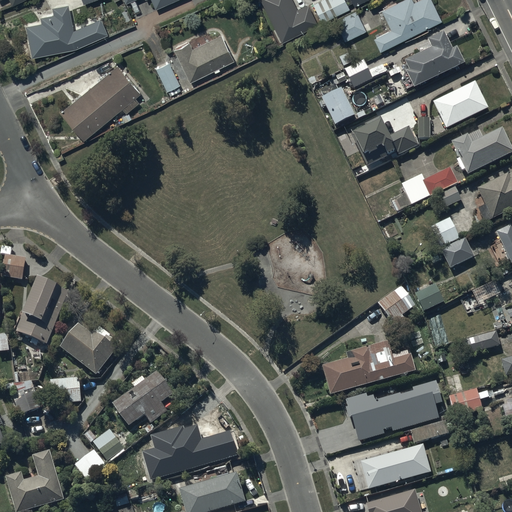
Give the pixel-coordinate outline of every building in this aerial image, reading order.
[(291,0),(258,0),(280,44),(320,25),(309,3),(296,9),(291,0)] [(344,0),(321,0),(312,4),(322,23),(349,9),(344,0)] [(390,30),(373,39),(379,52),(440,22),(429,0),(418,0),(413,3),(411,0),(401,0),(380,11),(390,30)] [(107,33),(98,18),(72,28),(66,3),(51,6),(53,12),(39,15),(40,21),(24,24),(30,56),(74,47),(107,33)] [(355,11),(334,22),(344,42),(365,31),(355,11)] [(188,42),(173,50),(189,83),(214,71),(215,72),(219,70),(219,68),(233,61),(221,35),(192,49),(188,42)] [(406,75),(413,92),(465,68),(456,51),(452,53),(444,36),(427,43),(431,52),(404,64),(408,74),(406,75)] [(169,64),(156,69),(166,93),(168,92),(169,95),(180,91),(178,86),(179,86),(169,64)] [(344,74),(336,78),(341,89),(350,85),(353,91),(371,83),(362,65),(343,73),(344,74)] [(117,66),(59,113),(83,142),(121,110),(125,114),(137,105),(133,101),(141,95),(117,66)] [(474,86),(433,107),(445,133),(487,112),(474,86)] [(341,92),(321,102),(335,129),(355,119),(341,92)] [(366,130),(350,138),(363,164),(366,171),(396,155),(398,159),(418,148),(409,130),(389,139),(380,121),(365,128),(366,130)] [(428,142),(429,122),(418,122),(418,142),(428,142)] [(487,136),(482,138),(479,133),(451,147),(459,163),(456,164),(461,175),(464,174),(467,179),(511,156),(511,153),(501,132),(488,138),(487,136)] [(404,195),(390,202),(397,215),(411,208),(411,209),(429,199),(430,200),(457,186),(449,171),(425,183),(422,177),(401,188),(404,195)] [(485,227),(511,213),(511,182),(510,183),(507,178),(477,193),(485,209),(478,213),(485,227)] [(443,212),(461,203),(455,190),(437,199),(443,212)] [(440,251),(460,242),(450,221),(430,231),(440,251)] [(511,232),(511,229),(496,236),(507,260),(505,260),(507,265),(509,263),(511,269),(511,232)] [(441,253),(450,272),(474,261),(465,242),(441,253)] [(27,261),(4,257),(1,280),(23,283),(27,261)] [(496,309),(510,302),(499,279),(471,293),(479,310),(493,303),(496,309)] [(68,295),(39,284),(16,336),(47,350),(68,295)] [(415,296),(423,316),(444,307),(436,288),(415,296)] [(401,289),(377,306),(391,325),(414,309),(401,289)] [(78,329),(61,352),(97,380),(119,348),(109,340),(110,340),(102,333),(97,338),(94,336),(92,339),(78,329)] [(499,348),(495,335),(461,345),(465,358),(499,348)] [(8,337),(0,338),(0,355),(9,355),(8,337)] [(387,344),(345,356),(347,362),(321,370),(330,400),(415,375),(410,357),(392,362),(387,344)] [(511,361),(500,365),(505,381),(511,378),(511,361)] [(134,392),(112,407),(129,431),(145,419),(150,427),(168,415),(162,406),(173,399),(157,376),(146,383),(143,379),(131,387),(134,392)] [(79,381),(50,383),(52,398),(59,398),(59,403),(63,402),(64,407),(81,406),(79,381)] [(367,397),(345,404),(357,446),(384,438),(383,434),(391,432),(392,435),(438,422),(435,410),(442,408),(436,386),(411,393),(412,395),(374,406),(373,399),(368,401),(367,397)] [(32,391),(13,398),(20,419),(40,412),(32,391)] [(481,413),(475,393),(448,401),(454,420),(481,413)] [(202,421),(185,425),(188,435),(178,438),(187,472),(229,461),(223,440),(209,444),(202,421)] [(449,424),(411,436),(414,447),(453,435),(449,424)] [(467,435),(470,445),(486,440),(483,431),(467,435)] [(110,432),(93,445),(107,464),(124,451),(110,432)] [(144,463),(133,448),(112,462),(123,478),(144,463)] [(422,448),(360,466),(368,494),(430,477),(422,448)] [(94,453),(74,469),(89,488),(109,472),(94,453)] [(22,476),(5,480),(13,511),(39,511),(65,505),(50,454),(32,459),(38,481),(24,485),(22,476)] [(236,476),(179,492),(184,511),(223,511),(245,506),(236,476)] [(419,511),(415,493),(365,506),(366,511),(419,511)]
